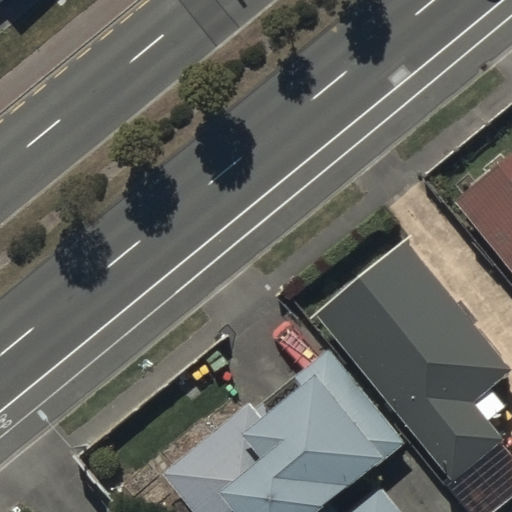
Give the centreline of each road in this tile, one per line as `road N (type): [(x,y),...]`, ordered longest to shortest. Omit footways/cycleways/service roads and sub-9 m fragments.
road 1 (secondary): [(471,0),(0,385)]
road 2 (secondary): [(0,168),(204,0)]
